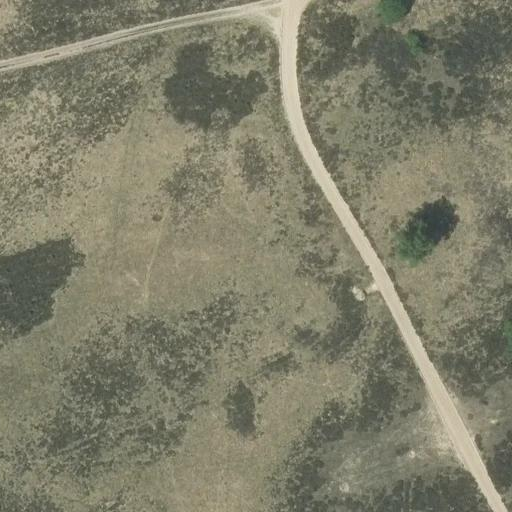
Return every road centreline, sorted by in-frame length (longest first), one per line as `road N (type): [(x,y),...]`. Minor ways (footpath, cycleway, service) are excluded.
road 1 (track): [(291,0),(284,74),(295,131),(494,511)]
road 2 (track): [(286,0),(0,66)]
